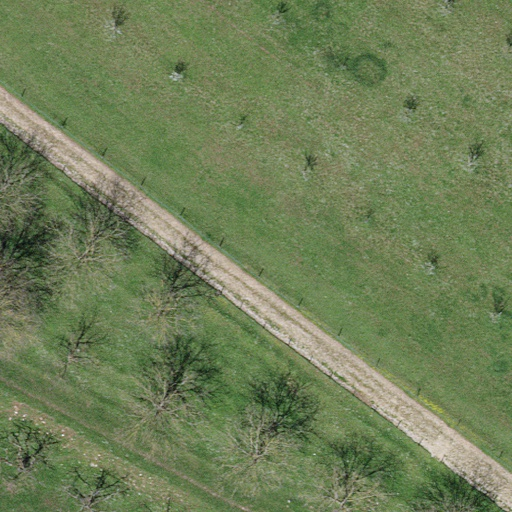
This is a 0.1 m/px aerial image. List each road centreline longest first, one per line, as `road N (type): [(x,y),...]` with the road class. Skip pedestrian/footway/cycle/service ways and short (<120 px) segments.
road 1 (track): [(511,490),(0,103)]
road 2 (track): [(262,511),(0,373)]
